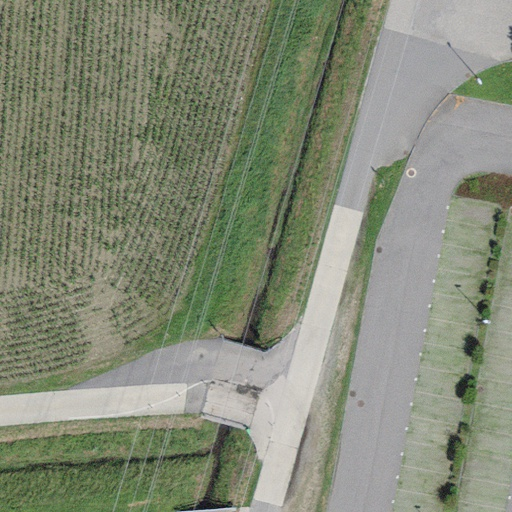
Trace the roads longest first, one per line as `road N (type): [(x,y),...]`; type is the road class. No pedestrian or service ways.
road 1 (unclassified): [(411,3),(285,393)]
road 2 (unclassified): [(0,414),(285,393)]
road 3 (unclassified): [(285,393),(258,511)]
